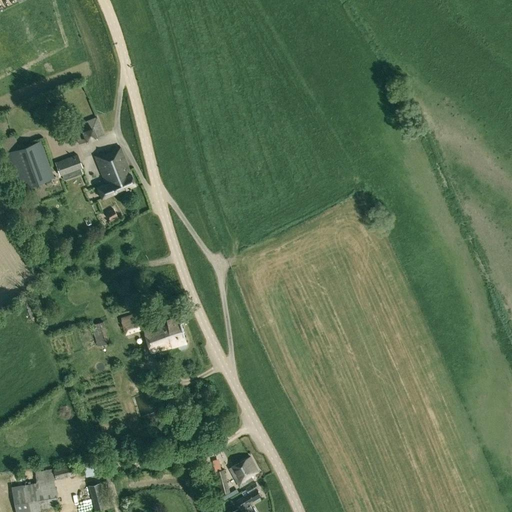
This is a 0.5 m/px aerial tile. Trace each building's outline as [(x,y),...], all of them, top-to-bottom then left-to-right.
[(104,134),(97,116),(72,126),(78,144),(104,134)] [(40,141),(17,150),(5,154),(18,191),(53,178),(40,141)] [(135,185),(120,147),(95,156),(106,184),(97,188),(101,199),(135,185)] [(55,162),(59,176),(78,170),(82,169),(77,154),(57,162),(55,162)] [(106,213),(110,219),(118,214),(115,208),(106,213)] [(187,343),(180,317),(149,326),(144,311),(122,318),(127,333),(144,328),(151,353),(179,345),(179,348),(182,350),(186,348),(188,346),(187,343)] [(91,325),(98,345),(111,341),(105,321),(91,325)] [(167,388),(163,375),(154,378),(158,391),(167,388)] [(86,460),(89,474),(101,472),(98,457),(86,460)] [(252,476),(259,472),(250,457),(231,467),(242,486),(254,479),(252,476)] [(54,469),(56,479),(76,475),(74,464),(54,469)] [(56,480),(56,479),(54,469),(54,468),(35,472),(37,482),(12,486),(17,511),(41,511),(41,509),(60,506),(55,480),(56,480)] [(216,471),(222,495),(231,493),(225,469),(216,471)] [(89,485),(96,510),(107,507),(101,482),(89,485)] [(242,492),(244,496),(236,501),(242,511),(256,511),(251,502),(261,496),(257,488),(258,487),(255,482),(246,488),(245,488),(246,490),(242,492)]
